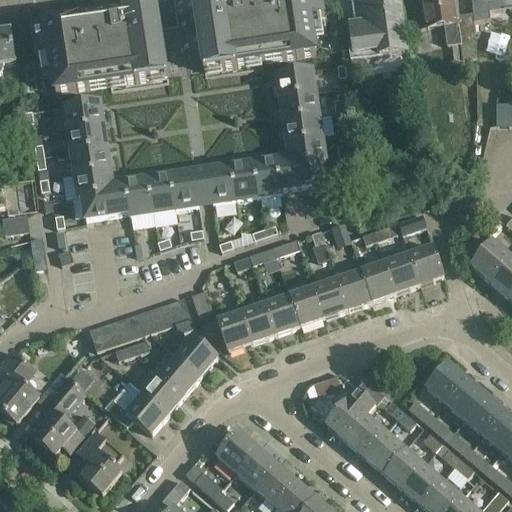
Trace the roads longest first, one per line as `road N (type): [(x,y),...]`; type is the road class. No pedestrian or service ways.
road 1 (residential): [(511,391),(464,331),(423,328),(261,392)]
road 2 (residential): [(261,392),(212,422),(132,511)]
road 3 (residential): [(382,511),(291,434),(261,392)]
